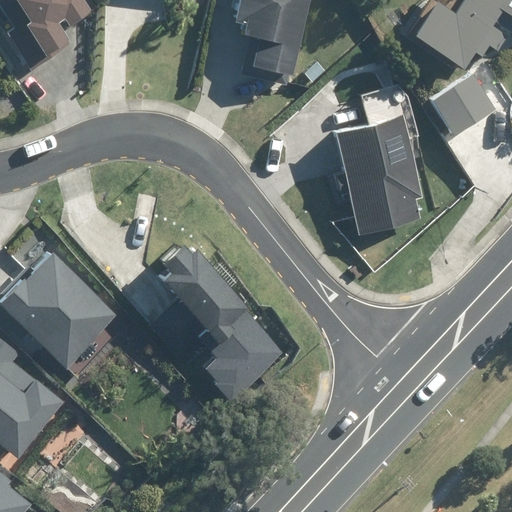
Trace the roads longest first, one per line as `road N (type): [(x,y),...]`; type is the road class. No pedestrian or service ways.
road 1 (residential): [(412,383),(361,344),(190,151),(131,137),(0,173)]
road 2 (primary): [(412,383),(288,511)]
road 3 (primary): [(511,275),(412,383)]
